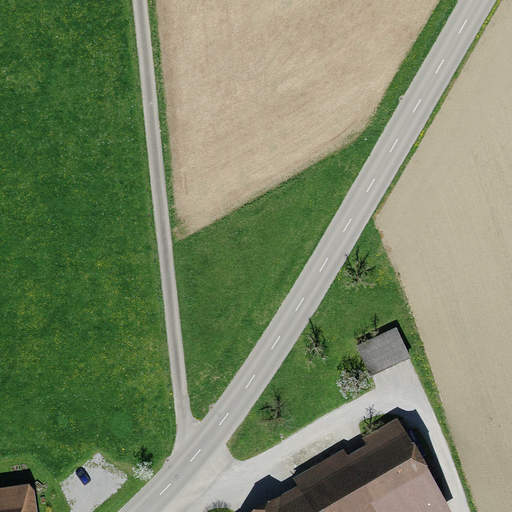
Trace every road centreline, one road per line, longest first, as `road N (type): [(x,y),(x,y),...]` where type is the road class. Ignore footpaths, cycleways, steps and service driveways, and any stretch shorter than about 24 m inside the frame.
road 1 (tertiary): [(477,0),(347,227),(198,453)]
road 2 (unclassified): [(137,0),(181,408),(198,453)]
road 3 (track): [(176,480),(252,473),(360,406),(395,403),(428,428),(458,511)]
